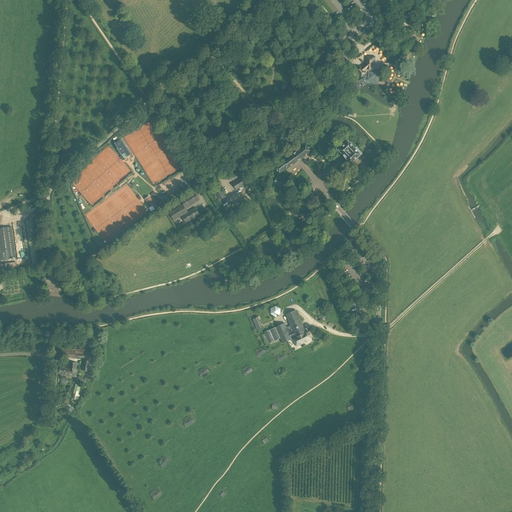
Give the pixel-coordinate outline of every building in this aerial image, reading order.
[(366,83),(378,84),(378,83),(379,73),(372,72),(373,70),(374,70),(375,62),(373,62),(374,58),(367,57),(367,65),(365,65),(362,68),(361,67),(356,70),(359,74),(359,75),(361,78),(362,77),(363,77),(363,78),(360,80),(359,81),(354,83),(359,90),(366,83)] [(344,134),(334,144),(336,147),(343,140),(344,142),(348,138),(344,134)] [(121,139),(114,143),(121,154),(124,153),(126,157),(131,154),(121,139)] [(339,150),(344,156),(351,164),(362,154),(357,147),(355,148),(349,141),(339,150)] [(301,160),(312,152),(307,145),(296,153),(295,154),(293,155),(294,156),(298,162),(298,161),(299,162),(300,161),(301,160)] [(293,155),(293,156),(276,169),(280,174),(286,170),(287,171),(298,162),(299,162),(298,161),(298,162),(294,156),(293,155)] [(237,177),(240,176),(236,169),(227,175),(231,181),(233,180),(235,182),(232,184),(236,190),(245,184),(241,178),(238,180),(237,177)] [(219,187),(214,190),(220,199),(225,196),(219,187)] [(151,195),(155,200),(158,204),(161,201),(155,192),(151,195)] [(195,192),(182,200),(181,201),(183,205),(169,213),(174,220),(181,216),(186,224),(200,215),(195,208),(188,212),(186,208),(199,200),(195,192)] [(155,208),(157,207),(149,196),(145,199),(150,207),(153,205),(155,208)] [(0,258),(15,257),(11,227),(0,228),(0,258)] [(16,262),(0,264),(0,269),(0,271),(17,269),(16,262)] [(278,304),(270,308),(274,317),(282,313),(278,304)] [(293,339),(296,346),(306,342),(312,339),(308,331),(306,332),(296,311),(286,315),(291,328),(288,329),(285,323),(265,332),(269,343),(280,338),(282,343),(292,339),(291,336),(294,335),(295,337),(293,339)] [(253,319),(257,330),(263,328),(258,317),(253,319)] [(323,344),(319,340),(318,341),(318,340),(316,341),(317,341),(313,344),(312,344),(312,345),(311,346),(315,350),(323,344)] [(266,351),(263,347),(262,348),(261,347),(260,348),(261,348),(257,351),(256,351),(256,352),(255,353),(259,357),(266,351)] [(93,358),(95,358),(95,354),(93,354),(91,354),(91,349),(76,349),(76,351),(50,350),(50,357),(93,358)] [(288,358),(285,353),(284,353),(284,352),(283,353),(283,354),(279,356),(278,355),(277,355),(277,356),(276,357),(279,362),(288,358)] [(84,360),(84,363),(82,370),(87,371),(88,367),(92,368),(93,363),(89,362),(89,361),(84,360)] [(77,370),(78,363),(72,362),(72,361),(70,361),(70,362),(68,362),(67,368),(65,368),(65,367),(62,366),(63,365),(61,365),(61,366),(60,366),(58,374),(68,375),(70,369),(76,370),(77,370)] [(242,372),(245,376),(253,370),(250,366),(249,367),(248,366),(247,367),(244,370),(243,369),(242,370),(243,371),(242,372)] [(198,372),(199,373),(198,373),(201,378),(209,372),(206,368),(205,368),(204,367),(203,368),(204,369),(200,372),(200,371),(198,372)] [(279,370),(277,376),(283,378),(285,371),(279,370)] [(78,385),(76,384),(72,399),(77,401),(79,395),(78,395),(80,386),(78,385)] [(183,422),(186,427),(194,422),(191,417),(190,418),(190,417),(189,418),(189,419),(185,421),(185,420),(183,421),(184,422),(183,422)] [(169,461),(165,457),(164,457),(163,457),(162,458),(163,458),(160,462),(159,461),(158,462),(159,463),(158,464),(162,468),(169,461)] [(162,494),(158,489),(157,490),(157,489),(156,490),(156,491),(153,494),(152,493),(151,494),(152,495),(151,496),(154,500),(162,494)]
